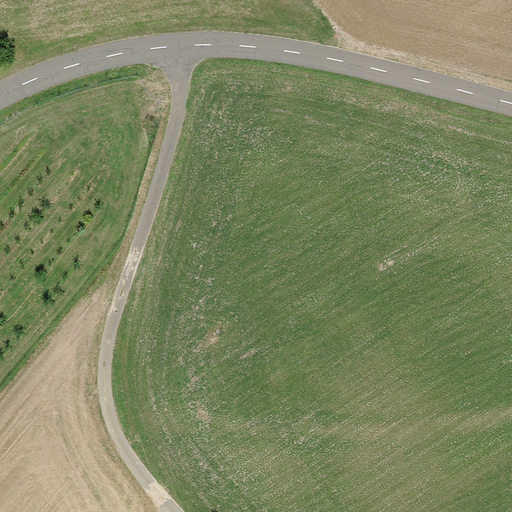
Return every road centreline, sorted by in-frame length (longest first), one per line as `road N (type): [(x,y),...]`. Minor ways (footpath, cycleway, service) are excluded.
road 1 (unclassified): [(511,103),(280,50),(178,44),(70,65),(0,93)]
road 2 (track): [(178,44),(174,120),(100,378),(103,413),(127,460),(170,511)]
